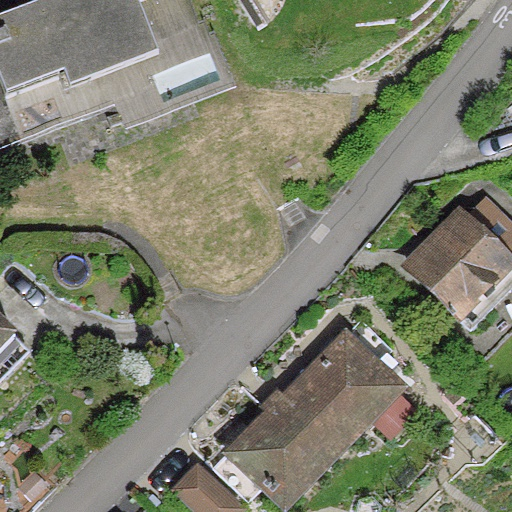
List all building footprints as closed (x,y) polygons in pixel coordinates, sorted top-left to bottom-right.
[(85,84),(153,58),(130,0),(27,0),(30,7),(0,18),(0,100),(80,70),(85,84)] [(458,225),(457,224),(406,275),(464,334),(511,285),(511,236),(478,204),(458,225)] [(259,414),(264,419),(210,474),(223,487),(237,473),(277,511),(279,511),(394,395),(369,369),(383,355),(354,326),(279,404),(274,399),(259,414)] [(0,351),(9,342),(0,333),(0,351)] [(233,511),(192,473),(170,494),(188,511),(233,511)]
